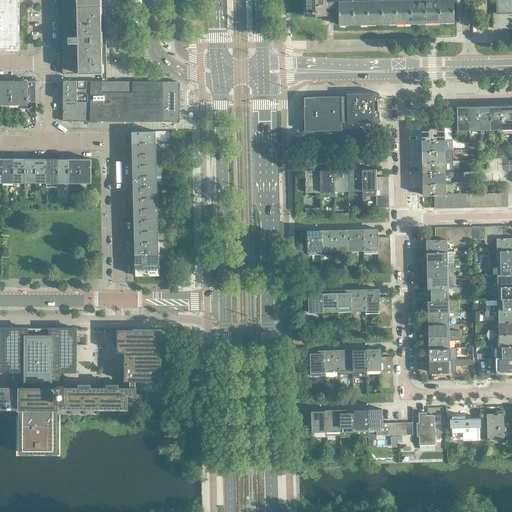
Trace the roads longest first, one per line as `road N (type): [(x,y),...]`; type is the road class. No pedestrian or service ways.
road 1 (secondary): [(272,511),(263,78)]
road 2 (residential): [(511,390),(407,393),(402,219)]
road 3 (residential): [(118,299),(117,140),(48,141)]
road 4 (secondary): [(218,77),(225,300)]
road 5 (secondary): [(225,300),(229,511)]
road 6 (residential): [(402,219),(400,74)]
road 7 (tertiary): [(401,64),(262,63)]
road 8 (tertiary): [(263,78),(400,74)]
